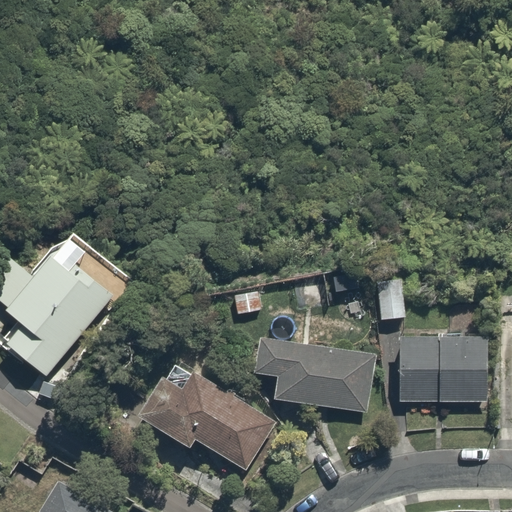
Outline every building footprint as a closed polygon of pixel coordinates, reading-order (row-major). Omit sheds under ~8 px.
[(51,373),(131,278),(71,228),(7,304),(20,315),(5,334),(51,373)] [(33,268),(0,240),(0,294),(6,299),(33,268)] [(403,273),(376,278),(384,320),(410,316),(403,273)] [(260,285),(230,289),(233,313),(264,309),(260,285)] [(495,331),(402,329),(400,394),(494,396),(495,331)] [(381,350),(265,330),(259,367),(282,371),(278,395),(370,410),(381,350)] [(280,414),(204,369),(197,381),(165,362),(136,411),(192,445),(198,435),(250,466),(280,414)] [(123,511),(124,511),(64,474),(40,511),(123,511)]
